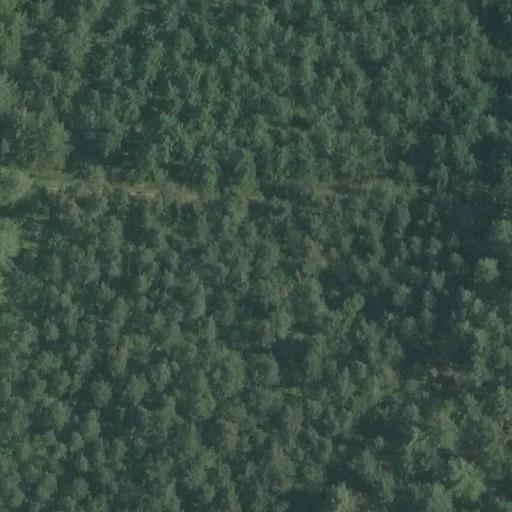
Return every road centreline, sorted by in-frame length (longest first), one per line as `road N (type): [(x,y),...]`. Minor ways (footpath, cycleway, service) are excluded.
road 1 (track): [(0,180),(54,190),(511,210)]
road 2 (track): [(110,0),(0,369)]
